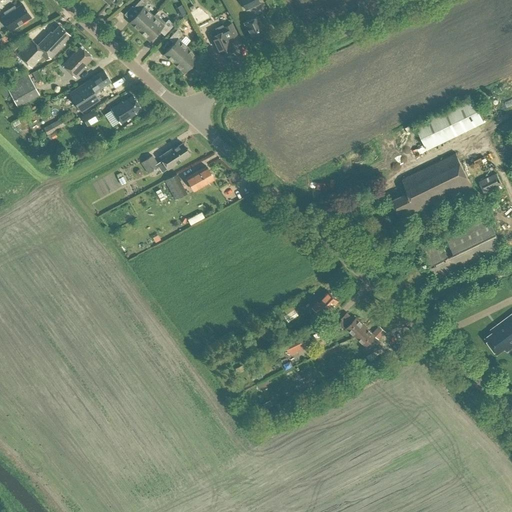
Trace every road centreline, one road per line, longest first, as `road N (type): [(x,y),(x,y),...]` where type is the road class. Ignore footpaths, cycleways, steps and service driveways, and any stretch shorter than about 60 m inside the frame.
road 1 (tertiary): [(511,413),(189,116)]
road 2 (tertiary): [(189,116),(208,95),(409,0)]
road 3 (tertiary): [(60,0),(189,116)]
